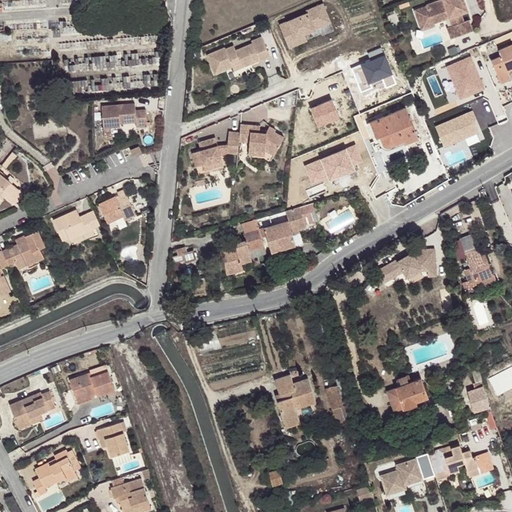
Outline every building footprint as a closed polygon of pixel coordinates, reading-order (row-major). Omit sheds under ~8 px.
[(466,11),(461,0),(442,0),(441,1),(442,5),(434,9),(432,5),(425,8),(425,10),(414,14),(419,26),(430,21),(432,25),(448,18),(452,27),(448,29),(453,40),(472,31),(468,20),(463,22),(460,14),(466,11)] [(313,24),(314,26),(327,20),(319,2),(303,10),(304,12),(276,24),(281,36),(272,40),(277,51),(286,47),(285,45),(303,37),(302,34),(311,29),(311,28),(310,25),(313,24)] [(433,28),(432,25),(430,21),(419,26),(422,33),(433,28)] [(255,56),(256,59),(257,60),(267,56),(259,36),(248,40),(249,42),(232,49),(230,45),(222,48),(222,46),(204,54),(212,72),(229,65),(228,62),(236,59),(239,66),(248,62),(247,59),(255,56)] [(285,45),(286,47),(304,40),(303,37),(285,45)] [(502,83),(511,78),(509,70),(511,68),(511,44),(500,50),(502,55),(492,59),(502,83)] [(370,61),(351,68),(360,91),(370,87),(369,82),(382,77),(383,80),(392,76),(381,48),(367,53),(370,61)] [(469,57),(446,67),(459,99),(482,89),(469,57)] [(228,62),(229,65),(234,76),(251,70),(248,62),(239,66),(236,59),(228,62)] [(392,76),(383,80),(385,87),(395,83),(392,76)] [(331,99),(310,108),(317,126),(338,117),(331,99)] [(135,105),(103,106),(104,127),(111,127),(120,126),(120,124),(135,124),(135,128),(146,128),(146,110),(135,110),(135,105)] [(378,139),(381,139),(413,124),(405,106),(392,112),(370,121),(375,131),(378,139)] [(472,111),(435,127),(443,147),(478,133),(473,120),(475,119),(472,111)] [(248,144),(264,145),(272,152),(283,137),(274,130),(275,129),(270,126),(268,129),(266,132),(259,131),(259,128),(259,125),(239,124),(238,131),(228,131),(227,142),(227,145),(219,146),(218,143),(215,135),(198,140),(201,147),(193,150),(197,163),(204,161),(214,158),(216,163),(224,161),(221,152),(228,149),(238,150),(238,137),(249,138),(248,144)] [(413,124),(381,139),(382,141),(383,143),(384,145),(388,146),(391,145),(404,140),(405,143),(418,137),(413,124)] [(354,145),(304,165),(310,179),(326,173),(327,176),(332,174),(333,177),(353,170),(351,165),(360,161),(354,145)] [(6,167),(16,155),(11,151),(1,164),(6,167)] [(206,167),(216,163),(214,158),(204,161),(206,167)] [(23,192),(0,173),(0,192),(1,193),(14,204),(23,192)] [(326,173),(310,179),(311,182),(327,176),(326,173)] [(118,201),(116,196),(99,203),(107,222),(123,215),(125,219),(136,214),(124,188),(117,192),(118,195),(121,200),(118,201)] [(299,207),(301,214),(308,212),(306,205),(299,207)] [(266,236),(271,253),(295,245),(292,236),(290,227),(296,225),(298,230),(305,228),(301,214),(299,207),(285,211),(288,220),(263,228),(266,236)] [(93,228),(99,225),(92,209),(87,212),(89,215),(81,218),(80,215),(77,209),(54,220),(62,240),(69,237),(71,239),(93,229),(93,228)] [(248,251),(263,246),(260,238),(264,237),(261,228),(258,229),(256,220),(241,224),(243,233),(245,239),(248,251)] [(290,227),(292,236),(299,234),(298,230),(296,225),(290,227)] [(0,251),(7,265),(18,261),(20,260),(22,265),(38,258),(40,258),(44,256),(41,249),(46,247),(38,229),(21,237),(23,241),(17,244),(0,251)] [(466,292),(497,282),(486,254),(482,256),(474,234),(459,240),(465,254),(470,268),(464,270),(468,280),(463,281),(466,292)] [(250,260),(248,251),(245,239),(233,243),(234,246),(218,251),(224,275),(242,270),(240,262),(250,260)] [(170,255),(171,261),(182,258),(180,252),(184,251),(183,245),(174,248),(175,254),(170,255)] [(255,258),(265,255),(263,246),(248,251),(250,260),(255,258)] [(377,270),(383,282),(403,271),(407,278),(422,270),(427,269),(427,266),(436,265),(435,248),(417,249),(397,260),(396,259),(377,270)] [(182,258),(183,261),(193,258),(190,249),(184,251),(180,252),(182,258)] [(2,267),(7,265),(0,251),(0,294),(11,289),(2,267)] [(20,260),(18,261),(22,272),(37,266),(36,263),(39,262),(38,258),(22,265),(20,260)] [(427,269),(428,276),(437,275),(436,265),(427,266),(427,269)] [(169,281),(177,280),(176,272),(168,273),(169,281)] [(108,371),(105,364),(90,370),(90,372),(92,376),(108,371)] [(511,365),(489,377),(497,395),(511,386),(511,365)] [(467,391),(473,411),(489,406),(479,369),(473,371),(476,382),(473,382),(475,389),(467,391)] [(77,399),(91,394),(88,388),(93,386),(95,392),(96,395),(114,389),(108,371),(92,376),(90,372),(69,379),(77,399)] [(387,391),(394,412),(416,404),(416,402),(427,398),(421,379),(411,382),(409,375),(399,379),(401,386),(397,387),(387,391)] [(300,424),(297,414),(293,415),(292,410),(296,409),(308,405),(307,402),(314,399),(308,379),(292,385),(289,376),(273,382),(278,396),(280,395),(282,400),(276,402),(277,404),(280,414),(285,429),(295,426),(300,424)] [(342,404),(335,383),(325,386),(331,407),(338,405),(342,404)] [(29,417),(39,412),(55,406),(49,390),(40,393),(39,391),(8,405),(18,428),(31,423),(29,417)] [(92,397),(91,394),(77,399),(78,402),(92,397)] [(338,405),(331,407),(329,407),(335,425),(343,423),(338,405)] [(42,418),(39,412),(29,417),(31,423),(42,418)] [(105,438),(108,446),(111,456),(113,456),(130,449),(123,431),(120,421),(96,430),(100,440),(105,438)] [(467,471),(479,467),(475,456),(472,457),(470,450),(462,452),(460,446),(451,448),(453,455),(445,457),(447,463),(450,472),(459,469),(457,465),(464,463),(467,471)] [(417,458),(423,478),(435,474),(436,479),(451,475),(450,472),(447,463),(445,457),(453,455),(451,448),(429,455),(428,452),(416,456),(417,458)] [(68,480),(78,475),(75,470),(69,457),(71,455),(68,451),(67,449),(54,455),(56,458),(57,461),(51,465),(49,461),(35,469),(40,478),(45,488),(58,481),(65,477),(68,480)] [(81,467),(72,449),(68,451),(71,455),(69,457),(75,470),(81,467)] [(113,456),(116,465),(132,458),(130,449),(113,456)] [(487,453),(475,456),(479,467),(490,464),(487,453)] [(412,479),(413,481),(423,478),(417,458),(396,465),(398,470),(381,475),(386,493),(406,488),(405,484),(404,481),(412,479)] [(283,478),(280,465),(269,468),(273,481),(283,478)] [(480,473),(479,467),(467,471),(469,476),(480,473)] [(145,478),(151,476),(148,468),(143,470),(145,478)] [(80,479),(78,475),(68,480),(70,484),(80,479)] [(123,476),(110,481),(112,487),(125,483),(123,476)] [(141,504),(143,511),(152,508),(143,477),(125,483),(112,487),(116,497),(120,496),(124,510),(141,504)] [(40,478),(33,481),(40,494),(47,491),(45,488),(40,478)] [(368,500),(365,488),(353,491),(356,503),(368,500)]
